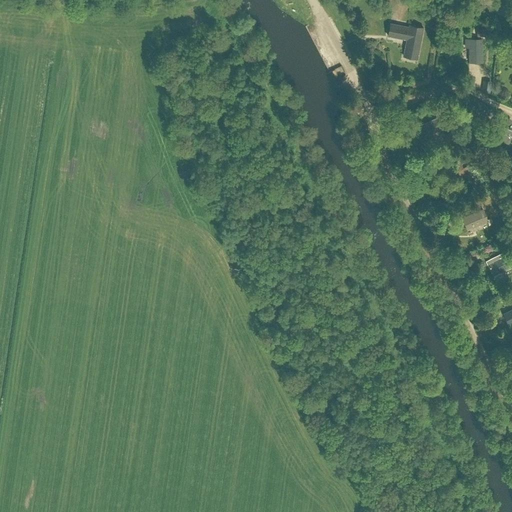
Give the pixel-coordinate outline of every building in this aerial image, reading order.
[(407,26),(389,22),(386,34),(405,38),(401,55),(416,58),(422,27),(408,24),(407,26)] [(468,61),(481,61),(481,38),(473,38),(473,41),(468,41),(468,61)] [(507,41),(501,44),(504,49),(510,45),(507,41)] [(484,78),(482,90),(491,91),(493,79),(484,78)] [(442,135),(443,134),(435,116),(415,125),(422,139),(433,134),(435,138),(442,135)] [(505,121),(495,117),(492,123),(501,126),(496,139),(508,143),(511,136),(511,135),(511,125),(510,124),(511,120),(506,118),(505,121)] [(450,132),(444,135),(448,143),(453,140),(450,132)] [(471,162),(470,163),(466,153),(464,154),(464,155),(454,160),(456,163),(440,170),(445,180),(454,175),(455,177),(474,168),(471,162)] [(461,216),(465,226),(466,230),(487,222),(481,208),(461,216)] [(485,259),(491,272),(493,276),(511,266),(504,250),(485,259)] [(511,308),(503,313),(508,326),(511,323),(511,308)]
